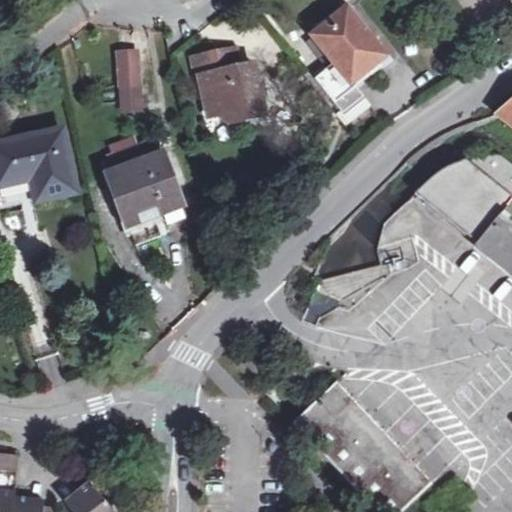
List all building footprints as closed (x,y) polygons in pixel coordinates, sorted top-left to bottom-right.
[(367,34),(349,11),(315,38),(316,40),(336,66),(328,72),(317,81),(333,100),(344,115),(364,99),(353,84),(381,62),(363,38),(367,34)] [(308,47),(328,72),(336,66),(316,40),(308,47)] [(243,72),(238,52),(200,60),(204,79),(213,119),(229,116),(235,114),(249,122),(268,118),(263,98),(259,99),(257,91),(262,89),(257,69),(243,72)] [(137,57),(120,57),(121,87),(138,87),(137,57)] [(204,79),(200,60),(194,61),(199,80),(204,79)] [(344,115),(351,124),(372,108),(364,99),(344,115)] [(511,106),(500,116),(511,124),(511,106)] [(235,114),(229,116),(231,126),(249,122),(235,114)] [(77,193),(64,135),(0,148),(0,184),(6,210),(77,193)] [(183,209),(164,157),(112,177),(131,229),(183,209)] [(456,167),(416,196),(511,274),(511,167),(500,159),(456,167)] [(493,300),(511,309),(511,284),(504,280),(493,300)] [(275,366),(262,353),(247,367),(260,380),(275,366)] [(296,425),(377,511),(405,511),(434,486),(338,385),(296,425)] [(410,443),(422,423),(410,415),(398,436),(410,443)] [(0,471),(17,473),(18,460),(0,456),(0,471)] [(81,499),(94,489),(89,484),(77,494),(81,499)] [(77,494),(65,504),(71,511),(118,511),(119,504),(105,502),(94,489),(81,499),(77,494)] [(0,511),(12,511),(14,499),(0,496),(0,493),(0,492),(0,491),(0,511)] [(14,499),(12,511),(58,511),(59,510),(43,508),(29,507),(30,500),(14,499)]
